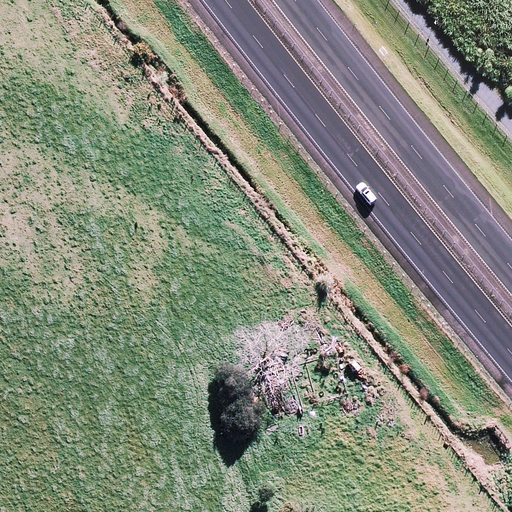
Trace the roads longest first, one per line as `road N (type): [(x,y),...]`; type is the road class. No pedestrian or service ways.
road 1 (motorway): [(511,352),(225,0)]
road 2 (motorway): [(296,0),(511,267)]
